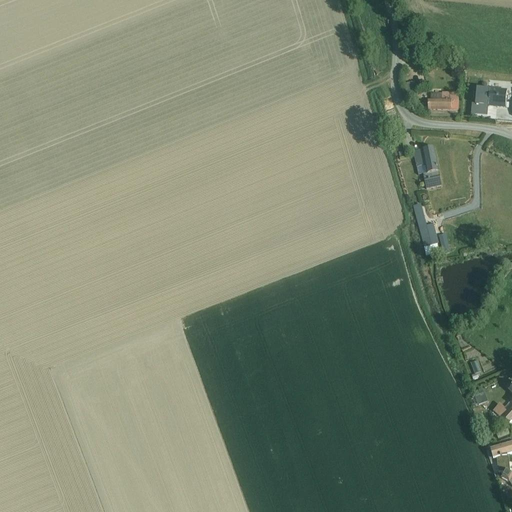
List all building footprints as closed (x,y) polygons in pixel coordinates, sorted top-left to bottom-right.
[(417,42),(414,43),(430,52),(432,52),(433,52),(436,48),(427,41),(428,40),(427,39),(424,43),(420,40),(417,42)] [(407,95),(417,91),(415,83),(404,85),(407,95)] [(417,91),(407,95),(409,102),(422,97),(420,90),(417,91)] [(507,110),(508,93),(477,90),(476,105),(472,105),(471,117),(488,119),(489,109),(507,110)] [(431,101),(429,101),(429,111),(459,111),(459,94),(442,94),(442,95),(431,95),(431,101)] [(423,151),(414,153),(419,176),(424,175),(427,190),(442,187),(434,149),(423,151)] [(421,204),(413,207),(414,209),(424,248),(427,256),(440,253),(437,244),(439,244),(434,224),(433,225),(427,226),(421,204)] [(445,235),(439,237),(442,247),(448,245),(445,235)] [(478,358),(471,361),(476,373),(484,370),(478,358)] [(495,411),(503,419),(510,424),(511,421),(511,385),(507,391),(511,395),(511,402),(511,403),(505,409),(500,405),(495,411)] [(483,390),(474,393),(476,398),(475,398),(478,405),(479,405),(479,406),(489,403),(485,394),(484,394),(483,390)] [(503,419),(495,411),(493,413),(502,420),(503,419)] [(499,448),(491,450),(494,460),(498,459),(499,474),(506,473),(503,479),(509,482),(511,485),(511,471),(510,471),(509,456),(511,455),(511,438),(497,444),(499,448)]
